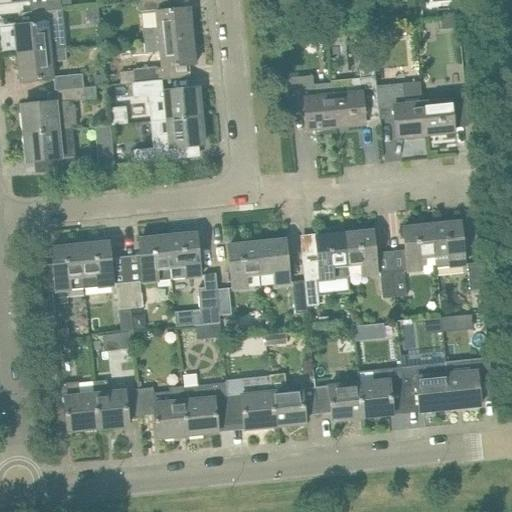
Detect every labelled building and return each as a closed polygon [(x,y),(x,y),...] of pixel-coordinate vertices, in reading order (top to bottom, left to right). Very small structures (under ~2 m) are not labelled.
[(61,9),(59,0),(10,0),(11,3),(29,1),(30,12),(61,9)] [(169,0),(149,0),(139,1),(140,14),(142,29),(143,41),(192,36),(189,9),(171,11),(169,0)] [(63,21),(62,9),(30,12),(31,24),(13,26),(16,53),(65,48),(63,21)] [(457,15),(439,16),(440,29),(458,28),(457,15)] [(282,36),(277,36),(278,48),(283,48),(290,47),(289,35),(282,36)] [(195,65),(192,36),(143,41),(144,53),(159,52),(161,68),(195,65)] [(66,60),(65,48),(16,53),(19,82),(54,78),(52,62),(66,60)] [(133,83),(159,80),(157,67),(132,69),(133,83)] [(57,90),(83,88),(82,74),(55,76),(57,90)] [(103,76),(94,77),(95,86),(104,85),(103,76)] [(336,128),(331,85),(314,86),(313,76),(286,79),(289,105),(304,103),(307,130),(336,128)] [(336,128),(364,125),(363,114),(379,112),(376,87),(375,77),(331,82),(331,85),(336,128)] [(159,80),(133,83),(135,95),(151,94),(153,105),(165,104),(167,119),(200,116),(197,89),(160,93),(159,80)] [(402,84),(376,87),(379,112),(393,111),(396,138),(425,135),(422,104),(404,106),(402,84)] [(94,86),(83,88),(84,100),(95,99),(94,86)] [(420,90),(421,98),(422,104),(425,135),(453,132),(452,122),(467,120),(464,86),(420,90)] [(83,88),(57,90),(58,102),(21,106),(24,134),(67,129),(72,129),(69,101),(84,100),(83,88)] [(283,171),(277,121),(272,121),(270,108),(253,110),(261,174),(283,171)] [(200,116),(167,119),(170,148),(203,145),(200,116)] [(45,172),(57,171),(56,159),(70,157),(67,129),(24,134),(27,162),(44,160),(45,172)] [(166,148),(140,150),(141,163),(167,160),(166,148)] [(57,171),(91,168),(90,155),(70,157),(56,159),(57,171)] [(112,155),(98,157),(99,167),(113,166),(113,165),(112,155)] [(431,225),(434,255),(435,267),(464,264),(459,222),(431,225)] [(434,255),(431,225),(403,228),(407,270),(421,269),(419,256),(434,255)] [(372,232),(343,234),(346,264),(347,264),(362,263),(363,275),(376,273),(372,232)] [(195,234),(168,236),(171,268),(185,266),(187,277),(200,276),(195,234)] [(346,264),(343,234),(316,237),(318,263),(303,265),(304,281),(307,307),(319,306),(316,281),(333,279),(348,277),(347,264),(346,264)] [(171,268),(168,236),(139,239),(143,282),(157,280),(156,269),(171,268)] [(284,240),(256,243),(259,273),(275,272),(276,284),(288,282),(284,240)] [(80,245),(83,277),(84,289),(112,286),(108,243),(80,245)] [(259,273),(256,243),(228,246),(232,288),(246,287),(245,275),(259,273)] [(83,277),(80,245),(51,248),(55,291),(70,290),(69,279),(83,277)] [(469,288),(481,287),(482,287),(480,269),(468,270),(469,288)] [(391,272),(394,296),(404,295),(402,271),(391,272)] [(394,296),(391,272),(379,273),(382,297),(394,296)] [(307,307),(304,281),(292,282),(295,314),(307,313),(307,307)] [(128,284),(130,308),(142,307),(140,283),(128,284)] [(130,308),(128,284),(116,285),(118,309),(130,308)] [(228,289),(216,290),(219,314),(230,313),(228,289)] [(219,314),(216,290),(205,292),(207,316),(219,314)] [(52,291),(40,292),(42,318),(54,317),(52,291)] [(470,315),(440,318),(442,333),(472,330),(470,315)] [(131,317),(132,331),(144,330),(142,316),(131,317)] [(423,320),(421,320),(423,335),(442,333),(440,318),(423,320)] [(312,332),(313,349),(326,348),(324,331),(312,332)] [(356,333),(358,345),(379,343),(377,331),(356,333)] [(286,343),(285,334),(265,336),(266,345),(286,343)] [(485,370),(446,375),(450,409),(480,406),(479,398),(488,397),(485,370)] [(304,424),(304,416),(317,414),(315,388),(286,391),(284,375),(269,376),(271,393),(275,427),(304,424)] [(446,375),(402,379),(405,405),(418,404),(419,413),(450,409),(446,375)] [(402,379),(358,384),(362,418),(392,415),(391,407),(405,405),(402,379)] [(97,429),(94,394),(79,395),(78,382),(49,385),(53,425),(67,424),(67,432),(97,429)] [(358,384),(315,388),(317,414),(331,413),(332,421),(362,418),(358,384)] [(153,388),(138,389),(141,416),(154,415),(156,439),(186,436),(183,402),(154,405),(153,388)] [(138,389),(94,394),(97,429),(128,426),(127,417),(141,416),(138,389)] [(275,427),(271,393),(227,397),(230,423),(243,422),(244,430),(275,427)] [(227,397),(183,402),(186,436),(217,433),(216,425),(230,423),(227,397)]
